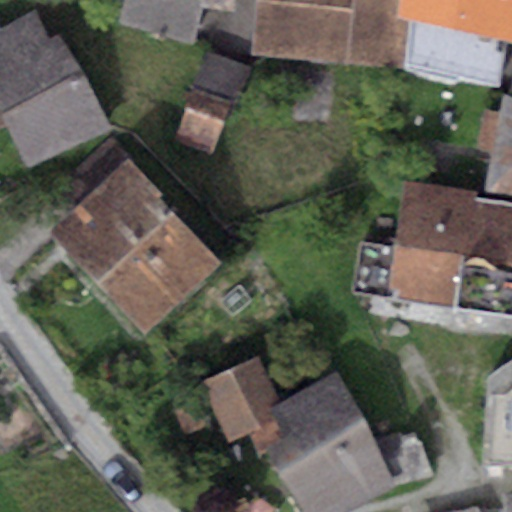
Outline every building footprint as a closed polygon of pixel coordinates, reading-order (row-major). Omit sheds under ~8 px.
[(235,0),(121,0),(118,22),(194,40),(199,5),(236,9),(235,0)] [(257,0),(252,52),(401,68),(407,0),(257,0)] [(511,0),(407,0),(401,68),(500,86),(511,14),(511,0)] [(35,9),(0,29),(0,126),(5,124),(25,166),(112,129),(58,34),(48,38),(35,9)] [(244,64),(207,52),(176,140),(211,152),(244,64)] [(511,100),(502,96),(499,112),(483,108),(474,147),(490,151),(485,190),(511,194),(511,100)] [(129,160),(50,232),(145,332),(222,262),(129,160)] [(476,192),(404,181),(390,296),(511,317),(511,202),(475,198),(476,192)] [(224,435),(275,427),(281,437),(260,450),(302,511),(340,511),(392,487),(368,438),(337,373),(281,401),(256,356),(202,383),(224,435)] [(511,361),(487,376),(480,467),(511,467),(511,361)] [(198,399),(173,409),(184,436),(209,426),(198,399)] [(416,432),(368,438),(392,487),(433,475),(416,432)] [(511,511),(511,494),(503,494),(503,511),(511,511)]
